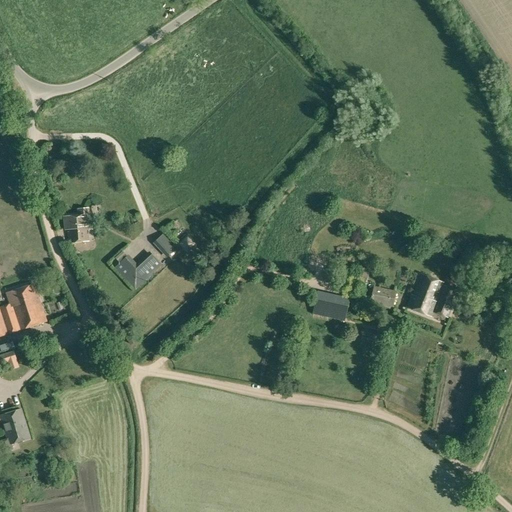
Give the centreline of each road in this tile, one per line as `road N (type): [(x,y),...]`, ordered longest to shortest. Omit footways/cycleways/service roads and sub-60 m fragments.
road 1 (track): [(511,511),(430,443),(381,420),(125,363)]
road 2 (unclassified): [(99,313),(68,269),(41,193),(31,113),(36,91)]
road 3 (unclassified): [(36,91),(94,79),(212,0)]
road 4 (track): [(139,511),(140,420),(125,363)]
